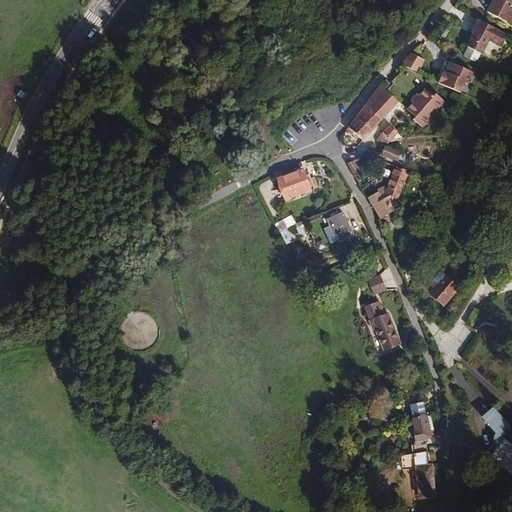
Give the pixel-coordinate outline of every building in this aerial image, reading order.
[(504,17),(474,5),(468,18),(470,19),(465,33),(480,39),(486,23),(499,29),(504,17)] [(401,69),(403,89),(426,107),(425,109),(436,116),(453,90),(446,84),(463,90),(467,81),(469,82),(474,69),(454,61),(450,73),(443,71),(440,82),(418,75),(423,62),(408,57),(401,69)] [(450,73),(454,61),(447,58),(443,71),(450,73)] [(398,102),(380,85),(365,104),(358,114),(347,128),(353,132),(363,140),(398,102)] [(396,143),(403,134),(393,128),(386,128),(384,132),(383,134),(396,143)] [(385,153),(398,160),(402,153),(391,146),(389,146),(385,153)] [(350,156),(364,181),(370,175),(357,154),(350,156)] [(378,189),(367,196),(372,205),(379,218),(384,214),(388,220),(395,214),(398,213),(398,199),(403,188),(412,169),(398,163),(390,181),(388,183),(385,181),(376,187),(378,189)] [(305,176),(302,169),(277,179),(285,199),(317,186),(314,179),(311,180),(309,174),(305,176)] [(327,220),(330,226),(337,241),(352,234),(342,213),(327,220)] [(295,225),(296,224),(292,216),(274,225),(278,233),(281,232),(295,225)] [(301,236),(295,225),(281,232),(287,243),(301,236)] [(337,241),(330,226),(324,229),(331,244),(337,241)] [(402,230),(395,234),(399,245),(402,247),(406,245),(409,241),(405,232),(403,232),(402,230)] [(401,264),(409,278),(415,267),(422,257),(411,249),(401,264)] [(76,251),(62,259),(66,266),(80,258),(76,251)] [(378,258),(376,252),(365,257),(368,263),(378,258)] [(388,289),(381,273),(367,280),(375,295),(388,289)] [(458,290),(442,275),(430,288),(446,303),(458,290)] [(400,345),(397,337),(391,340),(382,318),(384,316),(378,302),(366,307),(372,320),(368,322),(372,333),(375,332),(384,352),(400,345)] [(391,340),(397,337),(387,315),(384,316),(382,318),(391,340)] [(412,436),(415,454),(427,453),(430,452),(437,451),(436,441),(429,442),(425,415),(424,402),(410,404),(414,436),(412,436)] [(493,406),(481,417),(497,435),(500,438),(501,437),(511,428),(493,406)] [(432,414),(425,415),(429,442),(436,441),(432,414)] [(499,450),(504,443),(504,442),(501,437),(500,438),(497,435),(496,436),(495,438),(495,439),(494,441),(495,444),(496,446),(497,449),(499,450)] [(511,475),(511,474),(511,448),(504,443),(499,450),(492,461),(511,475)] [(400,469),(411,467),(418,466),(422,498),(437,496),(432,465),(429,466),(427,453),(415,454),(398,457),(400,469)]
